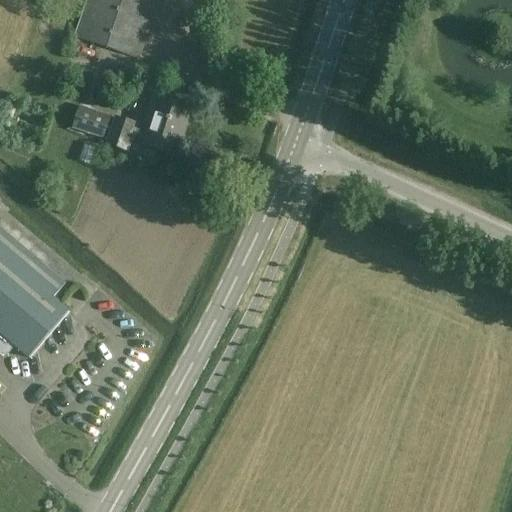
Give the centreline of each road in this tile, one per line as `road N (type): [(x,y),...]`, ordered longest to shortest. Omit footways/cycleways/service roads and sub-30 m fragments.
road 1 (tertiary): [(112,511),(223,315),(296,142)]
road 2 (unclassified): [(511,239),(296,142)]
road 3 (tertiary): [(296,142),(342,0)]
